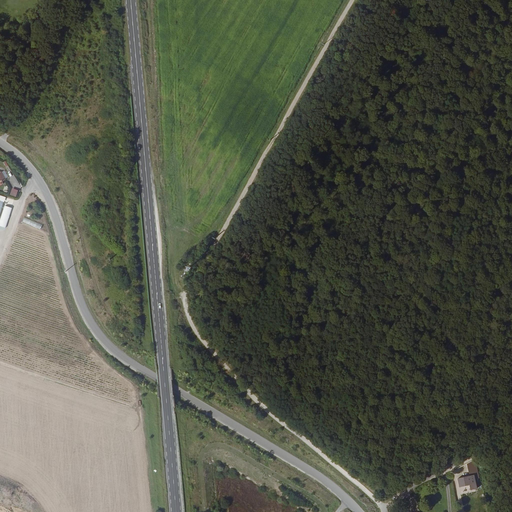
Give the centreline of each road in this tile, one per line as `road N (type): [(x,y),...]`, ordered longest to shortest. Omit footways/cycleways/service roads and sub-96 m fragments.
road 1 (track): [(351,0),(186,296),(186,309),(192,327),(263,406),(385,511)]
road 2 (residential): [(359,511),(315,473),(98,335),(80,305),(48,199),(0,141)]
road 3 (primary): [(176,511),(130,0)]
road 4 (residential): [(511,431),(414,484),(391,511)]
